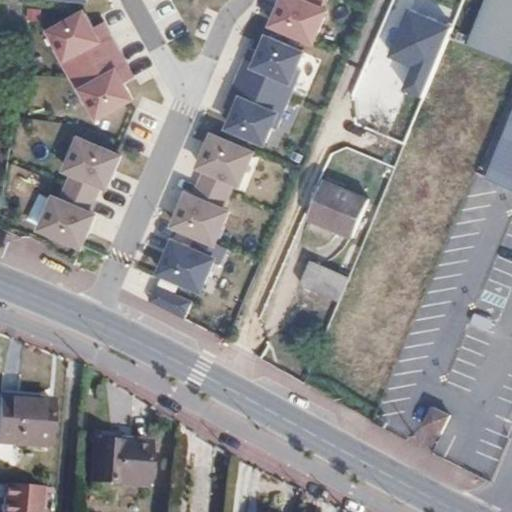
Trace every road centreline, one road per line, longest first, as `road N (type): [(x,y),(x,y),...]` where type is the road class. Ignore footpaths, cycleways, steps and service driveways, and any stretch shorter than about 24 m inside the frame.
road 1 (secondary): [(95,326),(199,371),(457,511)]
road 2 (residential): [(95,326),(188,109)]
road 3 (residential): [(188,109),(239,0)]
